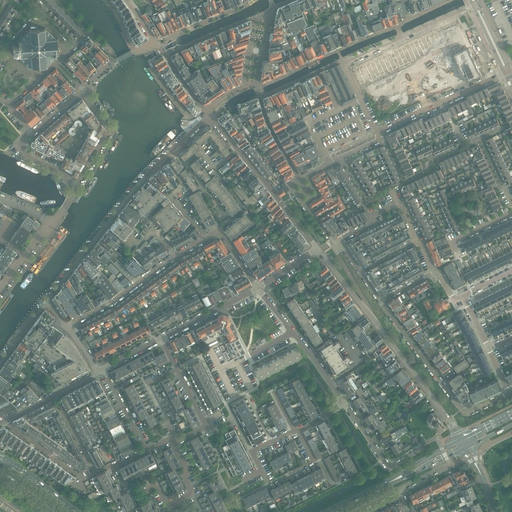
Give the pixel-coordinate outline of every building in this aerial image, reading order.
[(48,9),(54,3),(50,0),(48,0),(44,5),(48,9)] [(121,0),(118,0),(113,4),(116,9),(124,3),(121,0)] [(199,4),(198,3),(198,1),(200,0),(193,0),(194,1),(190,2),(192,7),(190,8),(196,21),(203,18),(207,17),(203,4),(199,5),(199,4)] [(219,12),(214,0),(207,0),(208,1),(204,3),(208,17),(219,12)] [(225,10),(220,0),(214,0),(219,12),(225,10)] [(231,8),(227,0),(220,0),(225,10),(231,8)] [(277,11),(276,14),(279,14),(280,15),(281,14),(283,20),(285,25),(287,24),(291,33),(291,35),(295,33),(296,32),(302,30),(303,29),(308,28),(307,26),(304,19),(302,14),(303,13),(297,0),(288,5),(287,5),(286,5),(278,9),(278,10),(277,11)] [(302,0),(297,0),(303,13),(302,14),(304,19),(307,18),(304,13),(308,11),(302,0)] [(302,0),(308,11),(312,9),(316,18),(318,17),(315,11),(309,0),(302,0)] [(309,0),(315,11),(319,9),(321,12),(325,11),(323,7),(322,5),(319,0),(317,1),(316,0),(309,0)] [(333,0),(334,0),(335,0),(340,11),(340,13),(341,13),(341,14),(346,12),(348,11),(347,9),(342,0),(333,0)] [(365,0),(364,1),(361,2),(362,4),(365,11),(370,24),(373,32),(384,28),(380,20),(377,21),(375,17),(380,14),(377,5),(383,3),(383,1),(388,0),(365,0)] [(380,14),(375,17),(377,21),(380,20),(384,18),(387,27),(393,25),(392,16),(391,15),(398,13),(396,3),(395,0),(388,0),(383,1),(383,3),(377,5),(380,14)] [(395,0),(396,3),(398,13),(399,13),(399,14),(400,16),(400,18),(401,21),(406,17),(405,15),(407,14),(405,7),(404,8),(402,2),(403,1),(407,1),(412,14),(418,11),(415,2),(419,0),(395,0)] [(426,0),(420,0),(419,0),(423,9),(429,7),(426,0)] [(163,8),(167,5),(165,1),(164,2),(160,5),(161,7),(159,9),(160,10),(158,11),(158,12),(164,8),(163,8)] [(51,14),(52,13),(58,8),(54,3),(48,9),(47,10),(49,13),(48,14),(49,16),(51,14)] [(124,3),(116,9),(119,14),(128,8),(124,3)] [(353,9),(352,9),(354,15),(356,19),(361,37),(373,32),(370,24),(365,11),(362,4),(356,7),(353,8),(353,9)] [(178,29),(170,12),(168,7),(169,7),(167,5),(163,8),(164,8),(174,31),(178,29)] [(12,15),(15,10),(9,6),(5,11),(12,15)] [(57,17),(62,12),(58,8),(52,13),(55,16),(52,18),(54,20),(57,17)] [(128,8),(119,14),(122,18),(122,19),(124,24),(124,25),(126,31),(126,32),(127,36),(128,37),(129,39),(130,41),(131,43),(134,46),(137,43),(138,44),(144,39),(144,38),(142,35),(141,35),(140,34),(141,33),(138,29),(138,28),(135,24),(137,23),(136,22),(133,18),(134,18),(134,17),(130,13),(131,13),(131,12),(128,8)] [(174,31),(164,8),(158,12),(157,12),(167,34),(168,34),(169,35),(170,34),(171,33),(171,32),(174,31)] [(190,24),(185,11),(184,8),(178,11),(179,12),(185,26),(190,24)] [(348,11),(346,12),(358,39),(361,37),(356,19),(354,15),(352,9),(348,11)] [(195,22),(190,11),(188,12),(187,10),(185,11),(190,24),(195,22)] [(10,18),(12,15),(5,11),(2,16),(9,20),(13,22),(14,20),(12,19),(10,18)] [(185,26),(179,12),(175,14),(174,12),(173,13),(172,11),(170,12),(178,29),(185,26)] [(333,15),(334,19),(336,25),(338,29),(340,28),(347,43),(353,40),(347,26),(343,18),(342,18),(340,14),(341,14),(341,13),(340,13),(340,11),(339,12),(333,15)] [(61,22),(66,16),(62,12),(57,17),(59,20),(58,21),(56,23),(58,24),(61,22)] [(167,34),(157,12),(150,16),(158,27),(163,36),(167,34)] [(346,12),(341,14),(343,18),(347,26),(353,40),(358,39),(346,12)] [(466,12),(461,14),(464,20),(466,26),(472,24),(466,12)] [(142,15),(141,16),(142,17),(146,23),(149,26),(153,23),(151,20),(146,13),(143,15),(142,15)] [(398,13),(391,15),(392,16),(393,25),(398,24),(396,17),(397,17),(398,17),(400,16),(399,14),(399,13),(398,13)] [(275,19),(274,27),(278,26),(285,25),(281,14),(280,15),(279,14),(276,15),(275,15),(275,18),(275,19)] [(461,14),(449,20),(452,26),(464,20),(461,14)] [(7,23),(9,20),(2,16),(0,19),(0,21),(6,25),(10,28),(11,25),(7,23)] [(65,26),(71,20),(66,16),(61,22),(63,24),(62,25),(60,27),(62,29),(65,26)] [(66,33),(69,30),(75,24),(71,20),(65,26),(67,28),(64,31),(66,33)] [(449,20),(443,23),(447,32),(453,29),(449,20)] [(250,21),(239,26),(241,31),(250,28),(251,27),(250,21)] [(153,23),(149,26),(150,28),(157,38),(159,39),(159,38),(161,37),(154,26),(153,23)] [(326,25),(318,28),(329,51),(336,48),(330,35),(333,34),(331,32),(333,31),(334,30),(338,29),(336,25),(335,26),(332,28),(330,24),(329,23),(328,24),(326,25)] [(443,23),(437,26),(441,35),(447,32),(443,23)] [(70,37),(73,34),(79,29),(75,24),(69,30),(71,32),(68,35),(70,37)] [(274,27),(272,33),(281,34),(283,34),(283,35),(287,34),(291,33),(287,24),(285,25),(278,26),(274,27)] [(472,24),(463,28),(465,33),(474,29),(472,24)] [(308,28),(303,29),(317,57),(323,55),(317,43),(319,41),(318,40),(316,35),(314,30),(317,29),(315,25),(314,25),(308,28)] [(437,26),(431,28),(435,38),(441,35),(437,26)] [(58,54),(57,48),(59,48),(59,47),(57,47),(57,40),(58,39),(57,39),(56,40),(45,29),(46,28),(45,28),(44,29),(38,29),(38,28),(37,28),(37,29),(30,30),(29,29),(29,30),(19,42),(18,41),(18,42),(19,43),(19,45),(18,45),(18,46),(14,46),(14,45),(13,45),(13,46),(13,47),(11,47),(11,48),(13,48),(13,52),(12,52),(12,53),(13,53),(14,53),(14,55),(15,55),(15,53),(19,53),(19,54),(19,56),(18,57),(19,58),(18,59),(30,69),(31,68),(31,69),(32,68),(39,67),(39,69),(40,69),(40,68),(46,67),(47,68),(48,67),(47,67),(57,55),(58,56),(59,55),(58,54)] [(226,32),(227,37),(228,42),(231,40),(236,38),(236,37),(235,33),(234,28),(229,30),(226,32)] [(236,38),(231,40),(233,45),(239,43),(238,38),(243,37),(243,36),(249,33),(250,32),(250,28),(241,31),(235,33),(236,37),(236,38)] [(338,29),(334,30),(341,46),(347,43),(340,28),(338,29)] [(431,28),(425,31),(429,40),(435,38),(431,28)] [(74,42),(83,33),(79,29),(73,34),(76,37),(73,40),(74,42)] [(303,32),(300,33),(301,35),(302,37),(305,41),(313,59),(317,57),(303,29),(302,30),(303,32)] [(317,29),(314,30),(316,35),(318,40),(319,41),(317,43),(323,55),(328,52),(319,34),(317,29)] [(474,29),(465,33),(467,38),(477,34),(474,29)] [(333,34),(330,35),(336,48),(341,46),(334,30),(333,31),(331,32),(333,34)] [(425,31),(419,34),(423,43),(429,40),(425,31)] [(222,33),(216,36),(221,49),(225,48),(225,49),(227,48),(226,44),(225,44),(222,33)] [(243,37),(238,38),(239,43),(248,40),(249,33),(243,36),(243,37)] [(271,42),(278,40),(278,39),(283,38),(285,37),(284,36),(284,37),(283,35),(281,36),(281,34),(272,33),(271,42)] [(419,34),(413,36),(417,46),(423,43),(419,34)] [(477,34),(467,38),(470,44),(480,39),(477,34)] [(301,35),(299,37),(303,45),(304,49),(310,61),(313,59),(305,41),(302,37),(301,35)] [(211,38),(207,40),(212,52),(214,59),(216,62),(216,63),(224,61),(222,56),(219,50),(221,49),(216,36),(214,37),(211,38)] [(297,36),(293,38),(298,47),(305,63),(309,61),(301,46),(302,45),(297,36)] [(413,36),(407,39),(411,48),(417,46),(413,36)] [(271,42),(269,48),(283,46),(288,44),(287,41),(285,37),(283,38),(278,39),(278,40),(271,42)] [(292,38),(287,41),(288,44),(291,49),(291,50),(292,49),(298,47),(293,38),(292,38)] [(407,39),(401,42),(405,51),(411,48),(407,39)] [(480,39),(470,44),(473,49),(482,44),(480,39)] [(95,45),(89,40),(85,44),(88,48),(90,50),(93,47),(95,45)] [(207,40),(198,44),(202,53),(203,53),(204,56),(212,52),(207,40)] [(227,48),(225,49),(227,53),(229,52),(234,51),(246,47),(247,46),(248,40),(239,43),(233,45),(233,47),(228,50),(227,48)] [(401,42),(395,44),(399,54),(405,51),(401,42)] [(90,50),(88,48),(85,44),(80,49),(85,54),(88,52),(90,54),(92,52),(90,50)] [(198,44),(193,46),(198,56),(200,58),(201,57),(204,56),(203,53),(202,53),(198,44)] [(269,48),(269,54),(284,51),(286,51),(288,50),(291,49),(288,44),(283,46),(269,48)] [(374,52),(364,56),(388,108),(421,92),(417,83),(415,79),(414,77),(410,78),(403,62),(402,60),(399,54),(395,44),(394,44),(385,48),(385,47),(374,52)] [(482,44),(473,49),(475,54),(484,49),(482,44)] [(101,56),(98,52),(100,50),(95,45),(93,47),(96,51),(93,53),(102,63),(106,60),(102,56),(101,56)] [(189,48),(187,49),(191,56),(193,55),(194,58),(198,62),(200,60),(197,57),(198,56),(193,46),(189,48)] [(225,48),(221,49),(223,54),(225,60),(246,51),(246,47),(234,51),(229,52),(227,53),(225,49),(225,48)] [(298,47),(292,49),(295,57),(299,66),(305,63),(298,47)] [(187,49),(181,52),(189,66),(190,66),(190,65),(196,61),(193,58),(193,59),(191,56),(187,49)] [(484,49),(475,54),(478,59),(487,54),(484,49)] [(108,57),(100,50),(98,52),(101,56),(102,56),(106,60),(108,57)] [(176,66),(184,79),(186,78),(191,75),(177,53),(176,54),(174,51),(169,54),(176,66)] [(284,51),(269,54),(269,61),(275,59),(280,57),(286,55),(284,51)] [(102,63),(93,53),(92,52),(90,54),(93,58),(91,60),(98,67),(102,63)] [(299,66),(293,55),(290,56),(291,55),(289,52),(287,53),(290,60),(294,69),(299,66)] [(85,67),(81,63),(76,57),(76,56),(74,54),(69,58),(77,67),(81,71),(87,77),(96,69),(90,62),(85,67)] [(487,54),(478,59),(480,64),(489,60),(487,54)] [(228,61),(224,63),(225,66),(227,68),(227,69),(227,70),(232,67),(242,65),(243,65),(244,56),(243,55),(228,61)] [(286,55),(280,57),(287,72),(293,70),(286,55)] [(156,66),(165,61),(162,57),(153,62),(156,66)] [(276,69),(272,70),(275,78),(287,72),(280,57),(275,59),(278,65),(274,66),(276,69)] [(77,67),(69,58),(64,62),(72,72),(77,67)] [(262,72),(261,82),(263,83),(275,78),(272,70),(276,69),(274,66),(278,65),(275,59),(269,61),(264,62),(262,72)] [(159,72),(168,66),(165,61),(156,66),(156,67),(159,72)] [(463,61),(458,63),(462,73),(467,70),(463,61)] [(209,67),(207,68),(213,77),(216,80),(218,79),(220,82),(226,91),(237,86),(232,78),(230,74),(229,72),(228,71),(227,70),(227,69),(227,68),(225,66),(222,67),(221,64),(219,65),(218,64),(218,63),(217,63),(217,64),(216,64),(210,66),(209,67)] [(458,63),(453,66),(457,75),(462,73),(458,63)] [(341,69),(339,65),(328,70),(329,71),(333,80),(344,75),(341,69)] [(163,77),(171,72),(168,66),(159,72),(163,77)] [(453,66),(448,68),(452,78),(457,75),(453,66)] [(87,77),(81,71),(77,67),(72,72),(81,82),(87,77)] [(448,68),(442,71),(447,80),(452,78),(448,68)] [(54,78),(60,73),(56,69),(50,74),(54,78)] [(233,70),(229,72),(230,74),(232,78),(236,76),(242,75),(242,69),(234,71),(233,71),(233,70)] [(186,80),(199,98),(203,95),(210,89),(198,73),(199,72),(199,71),(199,70),(197,70),(191,75),(186,78),(187,79),(186,80)] [(333,80),(329,71),(326,72),(325,71),(319,74),(326,86),(330,84),(331,83),(330,81),(333,80)] [(442,71),(437,73),(442,82),(447,80),(442,71)] [(179,83),(171,72),(163,77),(167,83),(167,84),(168,84),(171,88),(172,88),(179,83)] [(66,81),(60,73),(54,78),(57,81),(59,78),(63,83),(66,81)] [(437,73),(432,76),(436,85),(442,82),(437,73)] [(57,81),(54,78),(50,74),(46,78),(51,83),(54,87),(55,88),(58,86),(56,84),(58,82),(57,81)] [(220,89),(214,82),(212,79),(213,78),(211,75),(205,79),(205,81),(208,85),(209,85),(212,88),(209,90),(210,92),(206,96),(211,102),(224,92),(222,88),(220,89)] [(236,76),(232,78),(237,86),(241,84),(242,75),(236,76)] [(324,86),(318,75),(311,79),(317,91),(318,91),(317,90),(324,86)] [(353,95),(350,88),(344,75),(333,80),(330,81),(331,83),(342,107),(356,100),(354,95),(353,95)] [(432,76),(427,78),(431,87),(436,85),(432,76)] [(54,87),(51,83),(46,78),(42,81),(48,89),(50,91),(51,90),(54,87)] [(427,78),(422,81),(426,90),(431,87),(427,78)] [(312,94),(314,99),(316,98),(317,98),(316,96),(327,91),(325,87),(318,91),(317,91),(311,79),(306,81),(312,94)] [(50,91),(48,89),(42,81),(35,88),(39,93),(42,96),(44,94),(42,92),(44,90),(47,93),(48,92),(48,93),(50,91)] [(74,89),(66,81),(63,83),(61,85),(69,93),(74,89)] [(308,101),(311,106),(316,104),(321,102),(330,98),(328,92),(318,96),(319,99),(315,101),(314,99),(312,94),(306,81),(300,84),(306,96),(308,101)] [(422,81),(417,83),(421,92),(426,90),(422,81)] [(175,92),(182,87),(179,83),(172,88),(175,92)] [(504,90),(501,85),(497,83),(492,86),(495,94),(496,93),(496,94),(504,90)] [(306,96),(300,84),(295,86),(300,99),(303,104),(308,101),(306,96)] [(68,94),(61,86),(59,87),(58,86),(55,88),(57,90),(64,98),(68,94)] [(300,99),(295,86),(294,86),(289,89),(298,108),(304,106),(303,104),(300,99)] [(490,96),(495,94),(492,86),(487,88),(490,96)] [(178,95),(184,90),(182,87),(175,92),(178,95)] [(44,99),(42,96),(39,93),(35,88),(29,93),(23,98),(27,101),(32,97),(33,99),(35,97),(40,102),(42,100),(44,99)] [(490,96),(487,88),(482,90),(486,98),(490,96)] [(301,113),(303,118),(307,116),(307,115),(306,114),(303,107),(298,109),(298,108),(289,89),(284,91),(289,101),(290,103),(289,103),(289,104),(293,112),(295,110),(297,115),(299,114),(301,113)] [(64,98),(57,90),(54,93),(52,90),(51,90),(50,91),(59,102),(63,99),(64,98)] [(177,96),(180,100),(181,100),(188,95),(184,90),(178,95),(177,96)] [(486,98),(482,90),(477,92),(481,100),(486,98)] [(506,95),(504,90),(496,94),(498,99),(506,95)] [(59,102),(50,91),(48,93),(49,94),(47,96),(49,98),(55,105),(59,102)] [(286,112),(290,119),(294,117),(294,116),(297,115),(295,110),(293,112),(289,104),(289,103),(290,103),(289,101),(284,91),(283,91),(277,94),(282,104),(286,102),(287,104),(283,106),(286,112)] [(481,100),(477,92),(472,95),(476,103),(481,100)] [(55,105),(49,98),(47,96),(45,93),(44,94),(42,96),(44,99),(42,100),(50,109),(55,105)] [(283,106),(282,104),(277,94),(272,96),(277,106),(282,115),(286,112),(283,106)] [(201,111),(195,104),(194,103),(193,103),(192,102),(193,101),(188,95),(181,100),(187,107),(187,106),(188,108),(195,116),(201,111)] [(204,105),(206,106),(211,102),(206,96),(205,97),(203,95),(199,98),(202,102),(204,105)] [(476,103),(472,95),(467,97),(468,100),(469,99),(471,105),(476,103)] [(508,100),(506,95),(498,99),(500,104),(508,100)] [(277,106),(272,96),(268,98),(272,105),(274,105),(276,107),(277,106)] [(260,107),(258,98),(237,107),(239,115),(252,110),(260,107)] [(272,105),(268,98),(264,99),(263,100),(266,112),(273,109),(272,105)] [(332,104),(331,101),(330,98),(321,102),(323,107),(332,104)] [(27,110),(23,106),(26,103),(22,99),(14,106),(18,111),(22,115),(27,110)] [(469,99),(468,100),(464,102),(467,109),(472,107),(471,105),(469,99)] [(42,100),(40,102),(37,105),(39,107),(45,114),(50,109),(42,100)] [(85,121),(94,115),(91,111),(89,112),(85,106),(86,105),(82,100),(77,104),(78,105),(72,110),(71,108),(67,111),(73,120),(78,116),(78,115),(78,113),(79,112),(81,112),(83,114),(82,116),(81,116),(81,117),(85,122),(85,121)] [(503,109),(511,104),(511,103),(510,104),(508,100),(500,104),(503,109)] [(323,107),(321,102),(316,104),(311,106),(313,112),(323,107)] [(467,109),(464,102),(459,104),(462,112),(464,111),(466,113),(468,112),(467,109)] [(462,112),(459,104),(454,106),(457,114),(462,112)] [(511,110),(511,107),(511,106),(511,105),(511,104),(503,109),(505,114),(511,110)] [(359,106),(348,112),(360,136),(356,139),(359,146),(374,139),(359,106)] [(457,114),(454,106),(448,109),(449,110),(452,116),(457,114)] [(39,107),(36,109),(34,111),(40,118),(44,115),(44,114),(45,114),(39,107)] [(255,116),(262,113),(261,107),(260,107),(252,110),(239,115),(239,116),(241,115),(242,116),(240,117),(236,119),(239,124),(245,120),(253,116),(253,117),(255,116)] [(277,113),(276,112),(277,112),(276,108),(275,108),(273,109),(266,112),(268,117),(277,113)] [(31,113),(28,110),(28,109),(27,110),(22,115),(25,119),(31,113)] [(440,115),(444,123),(449,121),(448,118),(451,117),(452,116),(449,110),(448,111),(445,112),(445,113),(440,115)] [(40,118),(34,111),(31,113),(25,119),(31,126),(40,118)] [(222,125),(230,118),(232,117),(227,111),(218,120),(217,120),(222,125)] [(280,118),(278,112),(277,113),(268,117),(270,123),(278,119),(280,118)] [(61,117),(67,123),(70,120),(65,114),(61,117)] [(255,123),(264,119),(262,114),(255,117),(255,116),(253,117),(253,116),(245,120),(247,123),(244,124),(245,126),(246,128),(255,123)] [(273,128),(275,133),(287,127),(286,125),(287,124),(286,124),(288,123),(288,124),(290,123),(290,124),(296,121),(296,119),(298,118),(298,119),(301,118),(300,116),(299,114),(297,115),(294,116),(294,117),(290,119),(288,120),(283,123),(281,124),(273,128)] [(85,121),(92,130),(101,125),(94,115),(85,121)] [(444,123),(440,115),(436,117),(440,125),(444,123)] [(57,120),(63,127),(67,123),(61,117),(57,120)] [(440,125),(436,117),(432,119),(436,127),(440,125)] [(237,126),(230,118),(222,125),(228,132),(229,133),(235,128),(237,126)] [(500,126),(496,118),(492,121),(495,128),(500,126)] [(258,129),(266,125),(264,119),(255,123),(246,128),(250,134),(257,130),(258,129)] [(283,123),(281,119),(279,120),(278,119),(270,123),(273,128),(281,124),(283,123)] [(290,129),(291,130),(292,129),(305,122),(303,119),(290,125),(291,126),(290,126),(291,127),(289,128),(290,129)] [(436,127),(432,119),(427,121),(431,129),(436,127)] [(53,124),(59,130),(63,127),(57,120),(53,124)] [(431,129),(427,121),(424,123),(423,123),(425,127),(427,131),(431,129)] [(495,128),(492,121),(487,123),(490,131),(495,128)] [(278,137),(280,142),(289,138),(292,136),(307,127),(305,122),(292,129),(291,130),(287,132),(278,137)] [(490,131),(487,123),(482,125),(485,133),(490,131)] [(49,127),(55,134),(59,130),(53,124),(49,127)] [(101,125),(92,130),(90,133),(88,131),(87,133),(89,134),(90,135),(91,135),(91,137),(90,139),(88,139),(87,139),(84,144),(93,149),(95,145),(94,144),(98,138),(99,138),(105,129),(101,125)] [(259,134),(268,129),(266,125),(258,129),(257,130),(250,134),(248,135),(250,139),(252,138),(253,138),(258,135),(259,134)] [(275,133),(277,137),(287,131),(290,129),(289,128),(291,127),(290,126),(291,126),(290,125),(287,127),(275,133)] [(485,133),(482,125),(477,127),(480,135),(485,133)] [(224,143),(221,140),(210,126),(194,139),(195,141),(198,144),(199,144),(202,141),(203,142),(208,138),(207,137),(209,136),(219,147),(218,148),(225,157),(230,153),(223,144),(224,143)] [(45,130),(51,137),(55,134),(49,127),(45,130)] [(477,127),(472,130),(476,137),(480,135),(477,127)] [(231,136),(238,132),(235,128),(229,133),(231,136)] [(408,135),(404,128),(399,130),(402,138),(408,135)] [(260,139),(270,133),(268,129),(259,134),(258,135),(253,138),(252,138),(253,139),(251,140),(254,144),(256,143),(260,139)] [(284,148),(311,135),(308,129),(292,138),(287,140),(281,143),(284,148)] [(42,134),(47,140),(51,137),(45,130),(42,134)] [(398,140),(400,139),(400,140),(403,139),(402,138),(399,130),(387,136),(393,148),(394,148),(401,144),(404,143),(403,140),(399,142),(398,140)] [(476,137),(472,130),(467,132),(470,140),(476,137)] [(240,140),(244,138),(245,137),(240,131),(232,137),(237,143),(240,140)] [(258,147),(272,136),(270,133),(260,139),(256,143),(258,147)] [(36,149),(50,156),(50,155),(54,146),(49,143),(49,142),(47,140),(42,134),(41,134),(35,139),(36,141),(35,141),(32,142),(31,145),(33,147),(36,147),(37,147),(36,149)] [(297,148),(307,143),(308,145),(314,143),(311,135),(284,148),(287,153),(297,148)] [(260,149),(274,140),(272,136),(258,147),(260,149)] [(496,142),(493,137),(488,140),(485,141),(488,146),(496,142)] [(239,147),(247,142),(245,139),(244,138),(240,140),(241,141),(237,144),(239,147)] [(455,146),(452,138),(447,141),(450,149),(455,146)] [(263,154),(277,145),(274,140),(260,149),(263,154)] [(192,152),(200,145),(199,144),(198,144),(195,141),(187,148),(188,149),(180,156),(184,161),(193,154),(192,152)] [(242,150),(250,145),(248,141),(247,142),(239,147),(242,150)] [(450,149),(447,141),(442,143),(445,151),(450,149)] [(498,147),(496,142),(488,146),(490,151),(498,147)] [(288,154),(290,158),(299,153),(304,151),(303,148),(308,145),(307,143),(297,148),(297,149),(288,154)] [(296,168),(297,168),(306,163),(310,161),(317,157),(318,160),(321,158),(314,143),(308,145),(303,148),(304,151),(299,153),(290,158),(296,168)] [(445,151),(442,143),(437,145),(440,153),(445,151)] [(77,155),(87,160),(93,149),(84,144),(80,151),(78,155),(77,155)] [(404,149),(401,144),(394,148),(396,153),(404,149)] [(434,152),(432,148),(432,147),(431,144),(426,147),(429,154),(434,152)] [(247,154),(254,149),(255,148),(254,147),(253,148),(251,145),(243,150),(247,154)] [(440,153),(437,145),(432,147),(432,148),(434,152),(435,156),(440,153)] [(62,161),(63,162),(66,158),(65,157),(63,157),(66,152),(54,146),(50,155),(61,161),(62,161)] [(271,157),(280,151),(277,146),(264,155),(266,157),(267,158),(267,160),(271,157)] [(386,151),(384,146),(376,150),(378,155),(386,151)] [(474,157),(478,147),(476,146),(465,151),(468,156),(473,154),(474,157)] [(429,154),(426,147),(421,149),(424,157),(429,154)] [(485,158),(480,147),(478,147),(474,157),(478,155),(480,160),(485,158)] [(500,152),(498,147),(490,151),(492,155),(500,152)] [(250,158),(257,153),(254,150),(255,150),(254,149),(247,154),(250,158)] [(406,154),(404,149),(396,153),(398,158),(406,154)] [(424,157),(421,149),(416,151),(419,159),(424,157)] [(378,155),(376,150),(365,154),(368,159),(378,155)] [(272,164),(283,156),(281,152),(280,151),(271,157),(267,160),(266,161),(270,166),(271,165),(272,164)] [(388,156),(386,151),(378,155),(380,159),(388,156)] [(469,159),(468,156),(465,151),(461,153),(465,161),(469,159)] [(502,157),(500,152),(492,155),(494,160),(502,157)] [(253,162),(260,156),(259,156),(257,153),(250,158),(253,162)] [(465,161),(461,153),(457,155),(460,163),(465,161)] [(408,159),(406,154),(398,158),(401,162),(408,159)] [(63,162),(61,167),(65,169),(66,168),(72,172),(70,175),(76,179),(81,171),(84,164),(87,160),(77,155),(74,160),(75,160),(76,161),(76,163),(75,164),(73,165),(71,164),(71,162),(71,161),(73,159),(73,158),(71,157),(70,160),(66,158),(63,162)] [(229,168),(240,159),(238,155),(231,161),(230,161),(221,169),(224,172),(229,168)] [(367,160),(364,155),(357,159),(360,164),(367,160)] [(460,163),(457,155),(452,157),(456,165),(460,163)] [(256,166),(263,161),(261,158),(261,157),(260,156),(253,162),(256,166)] [(391,161),(388,156),(380,159),(383,164),(391,161)] [(210,177),(203,169),(202,170),(196,164),(201,160),(200,157),(190,166),(197,174),(198,173),(205,182),(210,177)] [(277,166),(286,161),(284,157),(273,165),(272,164),(271,165),(272,165),(275,169),(277,167),(277,166)] [(321,165),(318,160),(317,157),(310,161),(311,163),(314,169),(321,165)] [(505,162),(502,157),(494,160),(497,165),(505,162)] [(487,162),(485,158),(480,160),(476,162),(478,166),(487,162)] [(192,178),(188,173),(185,169),(184,170),(175,159),(169,165),(175,176),(176,174),(179,171),(180,173),(180,174),(187,182),(185,183),(193,192),(198,187),(191,179),(192,178)] [(241,165),(241,166),(244,163),(240,159),(229,168),(233,172),(241,165)] [(360,164),(357,159),(349,164),(352,169),(360,164)] [(411,164),(408,159),(401,162),(403,167),(411,164)] [(452,167),(448,159),(443,161),(447,169),(452,167)] [(40,170),(18,161),(17,165),(38,174),(40,170)] [(259,170),(267,164),(266,164),(263,161),(256,166),(259,170)] [(292,170),(286,161),(277,166),(277,167),(275,169),(276,171),(271,175),(276,181),(279,178),(279,177),(282,175),(292,170)] [(314,169),(311,163),(310,161),(306,163),(307,165),(305,167),(307,172),(314,169)] [(393,166),(391,161),(383,164),(385,169),(393,166)] [(447,169),(443,161),(439,163),(443,171),(447,169)] [(507,167),(505,162),(497,165),(499,170),(507,167)] [(238,175),(247,167),(244,163),(241,166),(236,170),(235,172),(238,175)] [(307,172),(305,167),(307,165),(306,163),(297,168),(300,175),(307,172)] [(262,174),(269,169),(271,168),(269,165),(268,164),(267,164),(259,170),(262,174)] [(348,177),(341,164),(335,168),(332,167),(325,171),(334,185),(341,182),(348,177)] [(363,169),(360,164),(352,169),(355,173),(363,169)] [(413,168),(411,164),(403,167),(405,172),(413,168)] [(176,177),(175,176),(169,165),(166,167),(166,166),(163,167),(164,168),(172,182),(175,188),(179,185),(177,182),(176,183),(174,178),(176,177)] [(423,170),(420,165),(413,168),(415,174),(423,170)] [(395,171),(393,166),(385,169),(387,174),(395,171)] [(491,171),(489,166),(480,170),(482,175),(491,171)] [(509,172),(507,167),(499,170),(501,175),(509,172)] [(243,180),(251,173),(252,172),(248,168),(239,175),(243,180)] [(266,178),(273,173),(271,171),(272,170),(271,168),(269,169),(262,174),(266,178)] [(415,174),(413,168),(405,172),(408,177),(415,174)] [(170,183),(163,169),(158,173),(171,192),(175,188),(172,182),(170,183)] [(365,173),(363,169),(355,173),(358,178),(365,173)] [(294,177),(294,175),(292,170),(282,175),(287,181),(290,180),(290,179),(294,177)] [(444,178),(440,170),(436,172),(439,180),(444,178)] [(325,173),(324,171),(319,174),(319,173),(311,178),(320,192),(328,187),(327,185),(331,183),(327,176),(324,178),(322,176),(325,173)] [(397,176),(395,171),(387,174),(389,179),(397,176)] [(493,175),(491,171),(482,175),(484,179),(493,175)] [(439,180),(436,172),(431,174),(435,182),(439,180)] [(511,177),(509,172),(501,175),(503,180),(511,177)] [(171,192),(158,173),(154,176),(166,191),(168,195),(171,192)] [(368,178),(365,173),(358,178),(361,182),(368,178)] [(495,180),(493,175),(484,179),(486,184),(495,180)] [(166,191),(154,176),(149,180),(164,193),(166,191)] [(400,181),(397,176),(389,179),(392,184),(400,181)] [(431,184),(427,176),(423,178),(426,186),(431,184)] [(234,200),(227,192),(221,184),(220,185),(213,177),(205,184),(212,192),(213,191),(218,197),(226,207),(225,208),(232,216),(240,209),(233,201),(234,200)] [(351,182),(348,177),(341,182),(344,187),(351,182)] [(511,182),(511,177),(503,180),(506,185),(511,182)] [(243,202),(248,209),(250,208),(251,207),(251,206),(260,200),(261,199),(268,193),(265,188),(263,186),(257,178),(248,185),(255,193),(248,198),(237,185),(234,188),(235,188),(236,189),(237,191),(238,192),(239,193),(240,194),(241,196),(242,197),(243,198),(244,199),(245,201),(243,202)] [(289,189),(285,183),(284,181),(281,178),(278,180),(277,181),(280,186),(281,185),(283,188),(277,193),(280,197),(289,189)] [(371,183),(368,178),(361,182),(363,187),(371,183)] [(422,188),(418,180),(414,182),(416,187),(417,190),(422,188)] [(497,185),(495,180),(486,184),(488,188),(489,188),(492,186),(493,187),(497,185)] [(472,189),(469,181),(464,183),(468,191),(472,189)] [(182,214),(169,200),(166,197),(157,189),(149,182),(149,183),(146,183),(146,182),(138,191),(133,197),(128,203),(145,216),(150,212),(153,215),(151,218),(165,232),(167,230),(168,231),(174,226),(176,225),(175,224),(182,215),(182,214)] [(354,187),(351,182),(344,187),(346,191),(354,187)] [(411,189),(416,187),(414,182),(403,187),(402,189),(412,192),(411,189)] [(366,191),(373,187),(371,183),(363,187),(366,191)] [(468,191),(464,183),(460,185),(463,193),(468,191)] [(334,188),(332,185),(328,188),(328,187),(320,192),(322,195),(327,192),(328,192),(334,188)] [(463,193),(460,185),(455,187),(459,195),(463,193)] [(494,191),(493,187),(492,186),(489,188),(488,188),(484,189),(486,194),(494,191)] [(349,196),(357,191),(354,187),(346,191),(349,196)] [(377,192),(373,187),(366,191),(369,197),(377,192)] [(459,195),(455,187),(451,189),(454,197),(459,195)] [(447,194),(445,188),(437,192),(439,197),(447,194)] [(411,199),(409,194),(412,192),(402,189),(402,190),(407,201),(411,199)] [(352,200),(359,196),(357,191),(349,196),(352,200)] [(496,195),(494,191),(486,194),(488,199),(496,195)] [(192,201),(201,196),(198,192),(189,197),(192,201)] [(327,206),(339,198),(340,198),(338,195),(332,198),(333,198),(332,199),(330,196),(331,195),(328,192),(327,192),(322,195),(320,196),(321,197),(324,201),(326,205),(327,206)] [(272,197),(268,193),(261,199),(260,200),(263,204),(272,197)] [(449,199),(447,194),(439,197),(441,202),(449,199)] [(498,199),(496,195),(488,199),(490,203),(498,199)] [(194,206),(203,201),(201,196),(192,201),(194,206)] [(362,201),(359,196),(352,200),(355,205),(356,205),(360,202),(362,201)] [(266,208),(275,201),(272,197),(263,204),(262,205),(263,206),(264,205),(266,208)] [(321,197),(309,205),(311,208),(324,201),(321,197)] [(417,202),(415,197),(411,199),(407,201),(409,206),(417,202)] [(336,205),(342,202),(339,198),(327,206),(328,209),(329,210),(336,205)] [(452,204),(449,199),(441,202),(443,207),(444,207),(449,204),(449,205),(452,204)] [(500,204),(498,199),(490,203),(492,207),(500,204)] [(196,210),(205,205),(203,201),(194,206),(196,210)] [(270,211),(278,205),(275,201),(266,208),(269,212),(270,211)] [(345,208),(342,202),(336,205),(338,208),(340,211),(345,208)] [(365,211),(360,202),(356,205),(360,213),(365,211)] [(419,207),(417,202),(409,206),(411,211),(419,207)] [(127,204),(124,209),(136,218),(136,219),(139,221),(144,225),(149,220),(145,216),(128,203),(127,204)] [(452,209),(449,205),(449,204),(444,207),(443,207),(441,208),(444,213),(452,209)] [(503,208),(500,204),(492,207),(494,212),(503,208)] [(199,215),(208,210),(205,205),(196,210),(199,215)] [(328,209),(327,206),(326,205),(315,213),(317,216),(328,209)] [(5,215),(9,209),(5,206),(1,212),(5,215)] [(269,220),(281,210),(279,206),(267,216),(269,218),(269,219),(269,220)] [(422,212),(419,207),(411,211),(414,216),(422,212)] [(331,217),(340,211),(338,208),(329,214),(331,217)] [(124,209),(118,216),(130,226),(136,219),(136,218),(124,209)] [(454,214),(452,209),(444,213),(446,218),(454,214)] [(201,219),(210,214),(208,210),(199,215),(201,219)] [(277,219),(284,213),(281,210),(269,220),(270,220),(271,220),(272,221),(276,217),(277,219)] [(368,219),(365,211),(360,213),(364,221),(368,219)] [(424,217),(422,212),(414,216),(416,221),(417,220),(424,217)] [(280,223),(287,217),(284,213),(277,219),(276,220),(277,221),(276,222),(278,225),(280,223)] [(10,218),(13,221),(20,226),(29,232),(32,229),(33,227),(35,229),(36,228),(38,229),(40,225),(39,224),(40,223),(38,222),(34,219),(34,220),(33,220),(26,215),(24,214),(21,218),(15,214),(12,217),(11,216),(10,218)] [(204,224),(213,219),(210,214),(201,219),(204,224)] [(231,239),(247,226),(251,223),(245,214),(224,231),(231,239)] [(322,223),(331,217),(329,214),(319,220),(322,223)] [(456,219),(454,214),(446,218),(448,223),(456,219)] [(184,231),(191,223),(188,221),(182,215),(175,224),(176,225),(181,229),(183,231),(184,231)] [(360,223),(356,215),(352,217),(356,225),(360,223)] [(396,217),(403,230),(406,228),(405,226),(403,222),(400,215),(396,217)] [(134,230),(133,228),(118,216),(116,219),(117,220),(110,228),(125,241),(134,230)] [(427,222),(425,216),(424,217),(417,220),(419,225),(427,222)] [(283,226),(290,221),(287,217),(280,223),(278,225),(281,228),(283,226)] [(325,226),(332,220),(331,217),(322,223),(325,226)] [(349,230),(345,221),(343,217),(339,220),(341,223),(338,226),(330,232),(331,233),(332,233),(334,235),(334,236),(335,237),(336,237),(337,237),(349,230)] [(356,225),(352,217),(347,219),(351,227),(356,225)] [(403,230),(396,217),(393,219),(396,226),(399,231),(401,230),(403,230)] [(206,228),(215,223),(213,219),(204,224),(206,228)] [(338,226),(333,219),(332,220),(325,226),(326,227),(326,228),(327,229),(328,229),(330,232),(338,226)] [(399,231),(396,226),(393,219),(389,221),(396,233),(397,232),(398,232),(399,231)] [(458,224),(456,219),(448,223),(450,228),(458,224)] [(285,233),(293,225),(290,221),(283,226),(281,228),(280,229),(284,233),(285,233)] [(396,233),(389,221),(386,222),(390,229),(391,228),(393,231),(391,232),(392,235),(393,234),(396,233)] [(388,230),(390,229),(386,222),(383,224),(387,233),(389,236),(390,236),(392,235),(391,232),(389,232),(388,230)] [(429,226),(427,222),(419,225),(422,230),(429,226)] [(209,233),(218,228),(215,223),(206,228),(209,233)] [(506,223),(502,225),(506,233),(510,230),(506,223)] [(386,238),(387,238),(389,236),(387,233),(383,224),(379,226),(383,232),(385,231),(386,235),(384,236),(386,238)] [(461,229),(458,224),(450,228),(453,233),(461,229)] [(17,230),(9,241),(18,248),(28,234),(29,232),(20,226),(19,228),(15,225),(13,227),(17,230)] [(502,225),(497,227),(501,235),(506,233),(502,225)] [(384,236),(383,232),(379,226),(376,227),(381,237),(382,240),(383,239),(386,238),(384,236)] [(432,231),(429,226),(422,230),(424,235),(432,231)] [(290,237),(298,231),(295,227),(287,233),(290,237)] [(381,237),(376,227),(372,229),(376,236),(378,235),(380,238),(377,239),(379,242),(380,241),(382,240),(381,237)] [(497,227),(493,229),(497,237),(501,235),(497,227)] [(109,228),(105,233),(118,244),(122,239),(109,229),(109,228)] [(203,236),(196,228),(190,234),(186,230),(185,232),(188,235),(194,240),(195,241),(203,236)] [(374,237),(376,236),(372,229),(369,231),(373,240),(375,243),(377,243),(379,242),(377,239),(375,240),(374,237)] [(493,229),(488,232),(492,240),(497,237),(493,229)] [(187,244),(180,233),(177,230),(175,232),(177,234),(178,234),(180,237),(178,238),(183,246),(187,244)] [(183,246),(178,238),(177,239),(174,234),(176,233),(171,231),(170,232),(172,236),(174,240),(179,248),(183,246)] [(190,242),(184,233),(185,232),(184,231),(183,231),(180,233),(187,244),(190,242)] [(293,241),(301,235),(298,231),(290,237),(293,241)] [(373,240),(369,231),(366,233),(369,239),(371,238),(372,242),(371,242),(371,243),(372,245),(373,244),(375,243),(373,240)] [(401,233),(402,235),(406,243),(411,241),(407,231),(405,232),(404,231),(401,233)] [(434,236),(432,231),(424,235),(426,240),(434,236)] [(194,240),(188,235),(185,232),(184,233),(190,242),(194,240)] [(403,245),(398,236),(397,232),(396,233),(393,234),(396,240),(400,246),(403,245)] [(397,232),(398,236),(403,245),(406,243),(402,235),(400,236),(398,232),(397,232)] [(487,232),(482,235),(486,242),(490,240),(487,232)] [(103,236),(102,238),(114,249),(116,246),(122,251),(124,249),(118,244),(105,233),(104,235),(103,236)] [(367,240),(369,239),(366,233),(362,234),(367,243),(369,247),(370,246),(372,245),(371,243),(369,244),(367,240)] [(367,243),(362,234),(359,236),(362,243),(364,242),(366,246),(364,247),(365,249),(367,248),(369,247),(367,243)] [(400,246),(396,240),(393,234),(392,235),(390,236),(392,239),(396,248),(400,246)] [(179,248),(174,240),(172,236),(169,237),(168,237),(167,235),(164,237),(169,240),(170,240),(175,250),(179,248)] [(235,245),(248,237),(247,235),(243,237),(242,235),(233,241),(235,245)] [(294,246),(304,238),(301,235),(293,241),(291,243),(294,246)] [(482,235),(477,237),(481,245),(486,242),(482,235)] [(396,248),(392,239),(390,236),(389,236),(387,238),(389,243),(393,250),(396,248)] [(237,248),(247,243),(246,241),(249,239),(248,237),(235,245),(237,248)] [(347,247),(356,242),(359,240),(358,237),(354,238),(345,243),(345,244),(347,247)] [(428,247),(447,240),(446,237),(438,240),(434,242),(433,240),(433,239),(427,241),(427,242),(426,243),(428,247)] [(477,237),(473,239),(477,247),(481,245),(477,237)] [(101,238),(98,242),(108,251),(112,254),(117,259),(117,260),(121,255),(114,249),(102,238),(101,238)] [(297,249),(306,242),(304,238),(294,246),(297,249)] [(393,250),(389,243),(387,238),(386,238),(383,239),(389,252),(393,250)] [(216,248),(223,244),(220,240),(218,241),(217,239),(213,242),(203,247),(206,253),(216,248)] [(389,252),(383,239),(382,240),(380,241),(383,247),(386,253),(389,252)] [(473,239),(468,241),(472,249),(477,247),(473,239)] [(240,252),(252,244),(250,240),(247,243),(237,248),(240,252)] [(350,251),(358,245),(361,243),(359,240),(356,242),(347,247),(350,251)] [(436,247),(440,245),(448,242),(447,240),(428,247),(430,252),(437,249),(436,247)] [(386,253),(383,247),(380,241),(379,242),(377,243),(378,246),(383,255),(386,253)] [(468,241),(463,244),(467,252),(472,249),(468,241)] [(98,243),(95,246),(101,252),(103,250),(104,251),(103,252),(104,252),(103,253),(108,258),(112,261),(114,263),(116,260),(117,259),(112,254),(108,251),(98,242),(98,243)] [(299,253),(309,245),(306,242),(297,249),(296,249),(299,253)] [(330,247),(326,242),(321,246),(325,251),(330,247)] [(359,250),(363,246),(361,243),(358,245),(350,251),(352,254),(359,250)] [(383,255),(378,246),(377,243),(375,243),(373,244),(380,257),(383,255)] [(226,248),(223,244),(216,248),(219,252),(226,248)] [(242,255),(254,248),(254,247),(252,244),(240,252),(242,255)] [(380,257),(373,244),(372,245),(370,246),(372,249),(376,258),(380,257)] [(168,254),(166,250),(168,249),(164,245),(160,247),(165,256),(168,254)] [(11,260),(17,253),(7,246),(4,251),(2,250),(0,252),(11,260)] [(95,247),(91,252),(101,262),(103,263),(103,264),(106,266),(107,267),(106,267),(114,275),(118,271),(111,264),(109,266),(105,262),(108,258),(103,253),(102,253),(100,256),(98,254),(100,252),(101,252),(102,252),(101,252),(95,246),(95,247)] [(354,258),(363,252),(366,250),(363,246),(359,250),(352,254),(354,258)] [(376,258),(372,249),(370,246),(369,247),(367,248),(367,249),(369,253),(371,256),(373,260),(376,258)] [(165,256),(160,247),(156,249),(161,258),(165,256)] [(432,257),(450,249),(450,247),(442,250),(438,252),(437,249),(430,252),(432,257)] [(205,255),(201,248),(196,251),(200,258),(205,255)] [(229,253),(226,248),(219,252),(222,257),(229,253)] [(244,259),(256,251),(254,248),(242,255),(244,259)] [(418,261),(413,248),(407,251),(413,263),(415,262),(418,261)] [(161,258),(156,249),(151,252),(157,260),(161,258)] [(363,256),(369,253),(367,249),(366,250),(363,252),(354,258),(356,261),(363,256)] [(440,256),(444,254),(451,251),(450,249),(432,257),(434,262),(441,259),(440,256)] [(157,260),(151,252),(150,251),(145,254),(147,255),(153,263),(157,260)] [(200,258),(196,251),(191,254),(194,260),(200,258)] [(247,264),(259,256),(256,251),(244,259),(247,264)] [(286,262),(280,252),(277,254),(275,251),(272,253),(270,255),(272,258),(269,259),(276,268),(286,262)] [(11,260),(0,252),(0,259),(8,265),(11,260)] [(91,252),(86,258),(97,268),(99,268),(100,267),(100,265),(103,269),(104,269),(106,267),(107,267),(106,266),(103,264),(103,263),(101,262),(91,252)] [(222,263),(233,256),(231,252),(222,257),(214,262),(212,263),(214,267),(222,263)] [(409,259),(406,252),(402,253),(409,265),(411,264),(412,264),(411,261),(409,262),(408,259),(409,259)] [(356,261),(359,264),(371,256),(369,253),(363,256),(356,261)] [(399,255),(405,267),(408,266),(409,265),(402,253),(399,255)] [(153,263),(147,255),(145,254),(142,257),(143,258),(149,266),(153,263)] [(194,260),(191,254),(185,257),(189,263),(194,260)] [(260,261),(263,259),(265,258),(263,254),(259,256),(247,264),(250,267),(255,264),(258,262),(260,261)] [(505,254),(501,256),(505,265),(509,263),(505,254)] [(121,255),(117,260),(135,277),(138,275),(140,273),(146,269),(142,266),(133,257),(131,255),(127,260),(121,255)] [(396,257),(401,266),(402,269),(405,268),(405,267),(399,255),(396,257)] [(149,266),(143,258),(142,257),(141,256),(137,259),(139,261),(146,269),(149,266)] [(189,263),(185,257),(185,256),(182,258),(182,259),(180,260),(183,267),(189,263)] [(228,274),(240,267),(233,256),(222,263),(228,274)] [(368,263),(371,262),(373,260),(371,256),(359,264),(360,267),(368,263)] [(401,266),(396,257),(392,259),(397,268),(401,266)] [(85,258),(81,264),(87,273),(90,277),(91,278),(93,281),(95,284),(97,283),(109,299),(116,293),(118,292),(111,283),(107,278),(97,268),(86,258),(85,258)] [(497,258),(493,260),(497,269),(501,267),(497,258)] [(114,263),(113,264),(130,281),(135,277),(117,260),(117,259),(116,260),(114,263)] [(389,260),(395,273),(397,272),(398,271),(399,271),(397,268),(392,259),(389,260)] [(391,272),(392,275),(394,274),(395,273),(389,260),(386,262),(389,269),(391,272)] [(274,270),(269,262),(263,266),(260,261),(258,262),(261,267),(266,275),(274,270)] [(172,266),(176,272),(179,269),(181,271),(183,270),(181,268),(177,262),(172,266)] [(391,272),(389,269),(386,262),(382,264),(388,274),(389,276),(391,275),(389,273),(391,272)] [(418,276),(422,274),(418,267),(415,262),(413,263),(412,264),(411,264),(412,266),(413,266),(414,265),(416,268),(415,269),(418,276)] [(489,262),(485,264),(489,273),(493,271),(489,262)] [(462,276),(458,269),(456,270),(453,263),(447,266),(448,267),(442,270),(447,278),(450,277),(450,278),(456,289),(466,283),(466,282),(467,282),(464,275),(462,276)] [(87,273),(81,264),(77,269),(82,277),(85,282),(89,279),(88,278),(90,277),(87,273)] [(388,274),(382,264),(379,266),(380,267),(381,269),(382,271),(383,273),(383,274),(384,276),(388,274)] [(418,276),(415,269),(414,270),(411,266),(412,266),(411,264),(409,265),(408,266),(410,269),(415,278),(418,276)] [(176,272),(172,266),(167,269),(172,275),(176,272)] [(374,273),(381,269),(380,267),(379,266),(366,272),(366,274),(368,277),(374,273)] [(415,278),(410,269),(408,266),(405,267),(405,268),(406,270),(408,269),(410,272),(408,273),(412,280),(415,278)] [(266,275),(261,267),(253,272),(258,280),(266,275)] [(321,276),(329,270),(326,267),(319,272),(321,276)] [(241,276),(245,274),(240,268),(228,275),(231,280),(232,281),(241,276)] [(412,280),(408,273),(407,274),(405,270),(406,270),(405,268),(402,269),(402,270),(403,273),(408,282),(412,280)] [(86,283),(85,282),(82,277),(77,269),(73,274),(81,288),(84,286),(83,285),(86,283)] [(172,275),(167,269),(162,273),(167,279),(172,275)] [(408,282),(403,273),(402,270),(399,271),(398,271),(399,273),(401,272),(402,274),(400,275),(401,277),(405,283),(408,282)] [(473,270),(469,272),(473,281),(477,278),(473,270)] [(370,281),(379,275),(380,275),(381,273),(383,273),(382,271),(375,275),(374,273),(368,277),(370,281)] [(405,283),(401,277),(400,278),(398,274),(399,273),(398,271),(397,272),(395,273),(402,285),(405,283)] [(324,283),(333,276),(330,272),(320,279),(324,283)] [(469,272),(465,274),(469,283),(473,281),(469,272)] [(167,279),(162,273),(157,276),(162,282),(167,279)] [(370,281),(372,284),(379,280),(384,276),(383,274),(383,273),(381,273),(382,275),(380,277),(380,275),(379,275),(370,281)] [(395,281),(399,287),(402,285),(395,273),(394,274),(392,275),(393,277),(395,281)] [(81,288),(73,274),(69,279),(79,293),(83,291),(82,288),(81,288)] [(227,283),(234,295),(238,293),(232,283),(241,278),(243,280),(247,278),(245,274),(241,276),(232,281),(231,280),(230,280),(231,281),(227,283)] [(399,287),(395,281),(393,282),(391,278),(393,277),(392,275),(391,275),(389,276),(388,277),(390,280),(395,289),(399,287)] [(162,282),(157,276),(153,280),(157,286),(162,282)] [(329,285),(336,280),(333,276),(324,283),(322,285),(322,286),(324,285),(326,287),(329,285)] [(383,282),(385,281),(386,280),(386,278),(384,276),(379,280),(372,284),(374,287),(383,282)] [(201,285),(197,277),(191,280),(196,288),(201,285)] [(395,289),(390,280),(388,277),(386,278),(386,280),(387,281),(388,280),(390,283),(388,284),(390,287),(392,291),(395,289)] [(125,278),(121,282),(125,286),(129,282),(125,278)] [(252,285),(247,278),(243,280),(241,278),(232,283),(238,293),(252,285)] [(117,279),(111,283),(118,292),(121,289),(124,287),(125,286),(121,282),(120,282),(117,279)] [(71,292),(73,296),(77,294),(68,280),(65,284),(71,292)] [(157,286),(153,280),(148,283),(152,289),(157,286)] [(234,295),(227,283),(225,280),(224,281),(226,284),(223,285),(224,286),(230,297),(234,295)] [(304,288),(301,281),(300,280),(294,283),(298,291),(304,288)] [(328,290),(338,283),(336,280),(329,285),(326,287),(328,290)] [(374,287),(377,291),(383,287),(388,284),(388,283),(387,281),(386,280),(385,281),(383,282),(374,287)] [(427,280),(423,282),(427,289),(429,288),(431,292),(432,293),(432,294),(434,293),(427,280)] [(423,282),(419,285),(426,297),(427,298),(430,296),(430,295),(429,294),(429,293),(427,294),(425,290),(427,289),(423,282)] [(70,303),(78,315),(84,313),(75,300),(73,296),(71,292),(65,284),(64,283),(61,286),(62,288),(61,289),(70,303)] [(298,291),(294,283),(289,286),(292,294),(298,291)] [(333,292),(341,286),(338,283),(328,290),(330,292),(332,291),(333,292)] [(217,302),(209,288),(207,284),(202,287),(211,304),(212,305),(217,302)] [(377,291),(379,294),(387,289),(390,287),(388,284),(383,287),(377,291)] [(211,304),(202,287),(201,285),(196,288),(201,298),(206,307),(211,304)] [(222,300),(217,290),(214,285),(209,288),(217,302),(222,300)] [(419,285),(415,287),(419,294),(421,293),(423,296),(421,297),(422,299),(426,297),(419,285)] [(149,291),(145,286),(140,289),(144,295),(149,291)] [(230,297),(224,286),(221,288),(217,290),(222,300),(226,298),(227,299),(230,297)] [(292,294),(289,286),(282,290),(285,297),(292,294)] [(334,299),(344,291),(341,286),(333,292),(330,294),(334,299)] [(387,294),(392,291),(390,287),(387,289),(379,294),(381,298),(387,294)] [(415,287),(411,289),(418,302),(422,299),(421,297),(419,298),(417,295),(419,294),(415,287)] [(56,295),(72,319),(78,315),(70,303),(61,289),(56,295)] [(91,299),(90,300),(94,307),(95,307),(96,307),(96,306),(99,305),(103,303),(108,300),(109,299),(100,289),(97,291),(101,297),(96,300),(95,300),(93,301),(92,299),(91,299)] [(144,295),(140,289),(135,293),(139,299),(144,295)] [(411,289),(407,292),(411,299),(411,298),(413,297),(414,300),(413,301),(414,304),(416,303),(418,302),(411,289)] [(340,302),(349,296),(345,291),(334,299),(337,302),(339,300),(340,302)] [(81,298),(89,310),(94,307),(87,294),(86,295),(84,292),(79,295),(80,297),(81,298)] [(139,299),(135,293),(130,297),(134,302),(139,299)] [(192,297),(193,300),(197,308),(202,306),(198,297),(197,294),(192,297)] [(52,300),(66,322),(72,319),(56,295),(52,300)] [(347,304),(352,300),(349,296),(340,302),(338,304),(340,306),(343,304),(344,305),(346,303),(347,304)] [(388,303),(387,304),(389,306),(390,306),(391,308),(402,302),(399,296),(388,303)] [(75,300),(84,313),(89,310),(81,298),(80,297),(75,300)] [(134,302),(130,297),(125,300),(130,306),(134,302)] [(303,313),(294,299),(286,304),(296,318),(303,313)] [(447,308),(447,305),(449,304),(446,299),(444,301),(442,299),(434,303),(432,300),(428,302),(427,301),(423,303),(427,311),(431,309),(433,312),(435,311),(439,313),(447,308)] [(130,306),(125,300),(120,304),(125,310),(130,306)] [(197,308),(193,300),(188,302),(192,311),(197,308)] [(346,311),(353,305),(355,304),(352,300),(347,304),(346,303),(344,305),(342,306),(343,307),(342,308),(345,312),(346,311)] [(192,311),(188,302),(183,305),(187,314),(192,311)] [(402,302),(391,308),(395,312),(405,306),(402,302)] [(125,310),(120,304),(115,307),(120,313),(125,310)] [(187,314),(183,305),(178,308),(182,316),(187,314)] [(359,313),(353,305),(346,311),(348,314),(347,315),(351,320),(353,318),(356,320),(361,316),(359,313)] [(405,306),(395,312),(398,316),(409,310),(406,306),(405,306)] [(182,316),(178,308),(172,310),(177,319),(182,316)] [(116,315),(113,309),(110,310),(110,309),(106,311),(107,312),(110,318),(116,315)] [(82,356),(74,344),(69,338),(65,335),(63,334),(62,334),(53,326),(52,326),(54,323),(52,321),(55,318),(53,316),(45,310),(42,314),(41,314),(34,325),(34,324),(27,333),(21,341),(35,351),(50,362),(51,364),(47,368),(53,372),(51,373),(64,384),(90,370),(83,358),(82,356)] [(177,319),(172,310),(167,313),(172,322),(177,319)] [(409,310),(398,316),(402,321),(413,315),(410,310),(409,310)] [(313,327),(307,319),(310,317),(305,311),(303,313),(296,318),(305,332),(313,327)] [(110,318),(107,312),(102,314),(105,321),(110,318)] [(461,312),(453,316),(456,321),(464,317),(461,312)] [(172,322),(167,313),(162,316),(167,324),(172,322)] [(105,321),(102,314),(97,317),(100,324),(105,321)] [(200,328),(196,330),(200,338),(203,336),(206,335),(207,334),(215,330),(216,329),(217,329),(219,329),(224,331),(225,332),(229,340),(229,341),(237,336),(236,333),(237,332),(233,325),(232,326),(230,322),(231,321),(228,316),(224,314),(223,314),(218,317),(218,318),(213,320),(213,319),(205,323),(206,324),(200,328)] [(413,315),(402,321),(405,325),(416,319),(413,315)] [(167,324),(162,316),(157,318),(161,327),(167,324)] [(369,336),(367,333),(366,333),(364,329),(371,324),(366,318),(365,316),(358,321),(357,321),(358,323),(352,328),(351,328),(351,329),(369,353),(370,352),(376,347),(377,348),(378,348),(385,343),(383,341),(379,335),(372,340),(369,337),(369,336)] [(100,324),(97,317),(91,320),(94,326),(100,324)] [(464,317),(456,321),(458,325),(466,321),(464,317)] [(161,327),(157,318),(152,321),(156,330),(161,327)] [(416,319),(405,325),(409,329),(418,324),(416,319)] [(94,326),(91,320),(86,323),(89,329),(94,326)] [(156,330),(152,321),(147,324),(148,326),(151,332),(156,330)] [(466,321),(458,325),(461,330),(469,326),(466,321)] [(504,322),(500,324),(503,332),(508,330),(504,322)] [(89,329),(86,323),(79,326),(82,332),(89,329)] [(500,324),(495,326),(499,334),(503,332),(500,324)] [(322,341),(317,334),(317,333),(319,331),(317,328),(315,325),(313,327),(305,332),(314,346),(322,341)] [(415,328),(410,331),(412,334),(412,335),(415,333),(422,329),(419,325),(415,327),(415,328)] [(469,326),(461,330),(463,334),(472,330),(471,330),(469,326)] [(495,326),(490,328),(494,336),(499,334),(495,326)] [(147,333),(144,327),(139,330),(142,337),(148,334),(147,333)] [(200,339),(195,330),(194,329),(189,332),(190,333),(194,342),(200,339)] [(422,329),(414,336),(417,341),(426,334),(428,332),(427,330),(424,332),(422,329)] [(142,337),(139,330),(134,333),(137,340),(142,337)] [(472,330),(463,334),(464,334),(466,338),(474,335),(472,330)] [(194,342),(190,333),(189,333),(189,332),(186,333),(187,334),(184,335),(189,346),(195,343),(194,342)] [(137,340),(134,333),(128,336),(132,342),(137,340)] [(426,334),(417,341),(421,345),(427,341),(427,340),(425,338),(427,336),(426,334)] [(189,346),(184,335),(182,336),(180,338),(185,348),(189,346)] [(474,335),(466,338),(468,343),(476,339),(474,335)] [(132,342),(128,336),(123,338),(126,345),(132,342)] [(239,337),(225,344),(228,349),(241,342),(239,337)] [(126,345),(123,338),(118,341),(121,348),(126,345)] [(185,348),(180,338),(177,339),(177,338),(175,339),(175,340),(181,350),(185,348)] [(433,343),(424,350),(425,351),(424,352),(426,354),(427,354),(427,353),(428,354),(434,349),(432,347),(435,345),(434,345),(436,343),(437,343),(440,340),(438,339),(438,338),(433,343)] [(343,358),(336,348),(340,345),(341,345),(341,344),(341,343),(341,342),(340,341),(339,341),(338,341),(337,341),(334,344),(330,339),(317,348),(319,351),(318,351),(323,359),(324,358),(329,365),(328,366),(333,373),(334,373),(336,376),(349,367),(346,362),(350,360),(350,359),(351,359),(351,358),(351,357),(350,356),(349,355),(348,355),(347,356),(343,358)] [(476,339),(468,343),(470,348),(479,344),(476,339)] [(181,350),(175,340),(173,341),(172,341),(170,342),(170,343),(175,353),(181,350)] [(427,341),(421,345),(424,350),(433,343),(431,341),(429,343),(427,340),(427,341)] [(121,348),(118,341),(112,344),(116,351),(121,348)] [(241,342),(228,349),(230,354),(244,347),(241,342)] [(29,349),(20,343),(17,347),(25,354),(29,349)] [(381,352),(388,347),(385,343),(376,350),(378,352),(380,350),(381,352)] [(116,351),(112,344),(107,347),(111,353),(116,351)] [(479,344),(470,348),(473,352),(481,349),(479,344)] [(504,346),(500,349),(503,357),(508,354),(504,346)] [(111,353),(107,347),(101,350),(104,356),(105,357),(108,355),(108,354),(111,353)] [(244,347),(231,354),(233,359),(246,352),(244,347)] [(301,356),(297,347),(282,355),(287,364),(301,356)] [(378,360),(381,358),(391,350),(388,347),(381,352),(382,353),(377,357),(378,360)] [(44,360),(31,351),(29,349),(25,354),(16,348),(14,351),(23,358),(37,369),(44,360)] [(434,349),(428,354),(431,358),(439,351),(439,352),(442,350),(440,348),(436,351),(434,349)] [(481,349),(473,352),(475,357),(483,353),(481,349)] [(104,356),(101,350),(95,354),(98,359),(104,356)] [(386,358),(391,355),(393,354),(391,350),(381,358),(382,360),(386,357),(386,358)] [(19,364),(23,358),(14,351),(7,361),(21,371),(23,367),(19,364)] [(156,360),(155,357),(154,357),(152,351),(147,354),(151,362),(156,360)] [(439,351),(431,358),(431,359),(435,363),(442,357),(441,355),(441,354),(439,352),(439,351)] [(169,362),(164,353),(159,355),(164,364),(169,362)] [(483,353),(475,357),(477,362),(485,358),(483,353)] [(151,362),(147,354),(143,356),(147,365),(151,362)] [(164,364),(159,355),(155,357),(156,360),(159,367),(164,364)] [(287,364),(282,355),(268,363),(273,371),(287,364)] [(386,367),(395,360),(391,355),(386,358),(387,359),(383,362),(386,367)] [(147,365),(143,356),(138,358),(142,367),(147,365)] [(434,363),(434,364),(436,366),(438,368),(446,362),(442,357),(435,363),(434,363)] [(142,367),(138,358),(133,361),(138,369),(142,367)] [(452,366),(442,372),(442,373),(444,374),(445,375),(445,376),(446,377),(446,378),(447,378),(447,379),(448,379),(449,379),(469,366),(464,358),(452,366)] [(485,358),(477,362),(479,366),(487,362),(485,358)] [(385,369),(389,374),(400,366),(395,360),(386,367),(385,368),(380,372),(381,373),(382,371),(385,369)] [(21,371),(7,361),(4,365),(13,372),(15,371),(18,373),(21,371)] [(138,369),(133,361),(129,363),(133,372),(138,369)] [(189,373),(203,365),(201,361),(186,368),(188,371),(188,372),(188,373),(189,373)] [(446,362),(438,368),(440,370),(439,370),(441,373),(442,372),(442,373),(442,372),(452,366),(448,361),(447,361),(446,362)] [(487,362),(479,366),(481,371),(489,367),(487,362)] [(133,372),(129,363),(124,365),(129,374),(133,372)] [(273,371),(268,363),(254,370),(258,379),(273,371)] [(129,374),(124,365),(120,368),(124,376),(129,374)] [(191,377),(206,370),(203,365),(189,373),(190,376),(190,377),(191,377)] [(16,376),(3,366),(0,370),(0,374),(11,383),(16,376)] [(489,367),(481,371),(484,376),(492,372),(489,367)] [(124,376),(120,368),(115,370),(120,379),(124,376)] [(398,381),(405,375),(404,373),(405,373),(402,369),(399,372),(399,371),(396,374),(388,381),(387,380),(386,381),(390,387),(398,381)] [(120,379),(115,370),(110,373),(115,381),(120,379)] [(193,382),(208,375),(206,370),(191,377),(193,380),(192,381),(193,382)] [(11,383),(0,374),(0,386),(2,388),(3,385),(7,388),(10,385),(12,386),(13,385),(10,383),(11,383)] [(345,381),(340,384),(345,390),(352,385),(354,383),(350,378),(352,377),(350,374),(343,378),(345,381)] [(460,382),(463,381),(459,374),(457,375),(448,381),(452,387),(451,388),(462,403),(464,406),(465,405),(466,406),(471,404),(470,403),(472,402),(473,403),(469,394),(468,394),(469,394),(468,395),(464,390),(465,389),(466,391),(468,389),(467,388),(467,387),(464,383),(462,385),(460,382)] [(196,386),(210,379),(208,375),(193,382),(195,385),(195,386),(195,387),(196,386)] [(398,389),(410,379),(407,376),(405,375),(398,381),(399,383),(395,385),(398,389)] [(161,387),(170,382),(168,378),(159,382),(161,387)] [(198,391),(213,383),(210,379),(196,386),(197,390),(197,391),(198,391)] [(292,388),(301,383),(299,379),(289,383),(292,388)] [(47,393),(32,380),(27,385),(38,397),(47,393)] [(107,397),(98,380),(96,380),(91,382),(98,395),(101,400),(107,397)] [(417,389),(411,380),(402,387),(409,395),(417,389)] [(500,391),(496,381),(489,385),(493,394),(500,391)] [(98,395),(91,382),(86,385),(93,398),(98,395)] [(164,392),(173,387),(170,382),(161,387),(164,392)] [(200,395),(215,388),(213,383),(198,391),(199,394),(199,395),(200,396),(200,395)] [(294,393),(304,388),(301,383),(292,388),(294,393)] [(352,385),(345,390),(349,396),(354,392),(356,394),(361,391),(362,390),(360,387),(358,389),(354,383),(352,385)] [(124,394),(135,388),(133,384),(122,390),(124,394)] [(38,397),(27,385),(24,389),(23,388),(20,391),(30,401),(38,397)] [(93,398),(86,385),(81,387),(88,400),(93,398)] [(493,394),(489,385),(482,388),(487,397),(493,394)] [(88,400),(81,387),(76,390),(83,403),(88,400)] [(166,396),(175,391),(173,387),(164,392),(166,396)] [(126,397),(137,392),(135,388),(124,394),(126,397)] [(203,400),(217,393),(215,388),(200,395),(202,398),(202,400),(203,400)] [(297,397),(306,393),(304,388),(294,393),(297,397)] [(487,397),(482,388),(474,392),(479,401),(487,397)] [(83,403),(76,390),(71,392),(78,406),(83,403)] [(358,397),(352,401),(356,407),(363,403),(360,397),(364,394),(362,390),(361,391),(356,394),(358,397)] [(424,397),(418,390),(409,397),(414,404),(424,397)] [(168,401),(177,396),(175,391),(166,396),(168,401)] [(78,406),(71,392),(66,395),(73,408),(78,406)] [(128,401),(139,396),(137,392),(126,397),(128,401)] [(479,401),(474,392),(469,394),(473,403),(479,401)] [(205,405),(220,397),(217,393),(203,400),(204,403),(204,405),(205,405)] [(299,402),(308,397),(306,393),(297,397),(299,402)] [(0,414),(13,408),(15,409),(17,408),(3,397),(0,394),(0,414)] [(380,394),(376,397),(380,403),(385,400),(384,399),(382,396),(380,394)] [(73,408),(66,395),(61,397),(61,400),(70,416),(74,414),(71,409),(73,408)] [(130,405),(141,400),(139,396),(128,401),(130,405)] [(171,405),(180,401),(177,396),(168,401),(171,405)] [(97,407),(108,401),(107,397),(101,400),(98,402),(95,403),(97,407)] [(207,409),(221,402),(222,402),(220,397),(205,405),(207,408),(206,409),(207,409)] [(233,409),(246,402),(247,401),(247,400),(246,399),(245,400),(243,397),(230,404),(233,409)] [(301,406),(311,401),(308,397),(299,402),(301,406)] [(132,409),(143,403),(141,400),(130,405),(132,409)] [(59,413),(53,401),(48,404),(54,416),(59,413)] [(99,410),(110,404),(108,401),(97,407),(95,408),(96,412),(99,410)] [(173,410),(182,405),(180,401),(171,405),(173,410)] [(303,411),(313,406),(311,401),(301,406),(303,411)] [(235,413),(248,407),(249,406),(250,405),(249,404),(247,404),(246,402),(233,409),(235,413)] [(363,403),(356,407),(360,413),(366,409),(368,412),(368,413),(375,408),(375,407),(373,404),(371,406),(370,406),(369,405),(367,404),(366,405),(364,402),(363,403)] [(134,413),(145,407),(143,403),(132,409),(134,413)] [(277,408),(275,403),(266,408),(268,412),(277,408)] [(54,416),(48,404),(44,406),(48,415),(51,413),(53,416),(54,416)] [(101,414),(112,408),(110,404),(99,410),(96,412),(97,414),(100,413),(100,412),(101,414)] [(182,411),(185,410),(182,405),(173,410),(176,414),(177,414),(182,411)] [(51,419),(48,415),(44,406),(40,408),(44,417),(46,416),(48,418),(49,418),(50,419),(51,419)] [(193,411),(191,406),(185,410),(182,411),(184,415),(193,411)] [(306,415),(315,411),(313,406),(303,411),(306,415)] [(136,416),(147,411),(145,407),(134,413),(136,416)] [(238,418),(251,411),(252,411),(252,410),(252,409),(251,408),(249,409),(248,407),(235,413),(238,418)] [(47,422),(44,417),(40,408),(35,410),(40,420),(42,419),(44,422),(46,425),(48,424),(47,422)] [(103,418),(115,412),(112,408),(101,414),(98,416),(98,418),(102,416),(103,418)] [(280,412),(277,408),(268,412),(271,417),(280,412)] [(370,415),(364,419),(367,424),(377,417),(374,414),(378,411),(375,408),(368,413),(370,415)] [(42,423),(40,420),(35,410),(31,413),(35,421),(38,420),(39,423),(40,422),(41,424),(42,423)] [(72,420),(83,414),(82,412),(83,411),(83,410),(74,414),(70,416),(72,420)] [(406,410),(397,417),(399,420),(409,413),(406,410)] [(149,415),(148,415),(147,411),(136,416),(138,421),(142,418),(149,415)] [(195,415),(193,411),(184,415),(187,420),(195,415)] [(240,422),(253,416),(254,415),(254,414),(254,413),(253,413),(252,414),(251,411),(238,418),(240,422)] [(308,420),(318,415),(315,411),(306,415),(308,420)] [(105,422),(117,416),(115,412),(103,418),(102,419),(103,421),(102,422),(103,423),(105,422)] [(273,421),(282,417),(280,412),(271,417),(273,421)] [(31,413),(26,415),(28,418),(32,421),(34,422),(35,421),(31,413)] [(74,424),(85,418),(84,416),(86,414),(85,413),(83,414),(72,420),(74,424)] [(145,423),(154,418),(151,413),(148,415),(149,415),(142,418),(145,423)] [(20,429),(25,421),(28,418),(26,415),(13,422),(13,424),(20,429)] [(198,420),(195,415),(187,420),(189,425),(198,420)] [(439,420),(439,419),(438,417),(437,416),(436,415),(434,415),(431,415),(430,417),(429,418),(429,420),(429,423),(430,424),(432,425),(433,425),(435,425),(437,425),(438,423),(439,422),(439,420)] [(107,426),(119,420),(117,416),(105,422),(107,426)] [(242,427),(255,420),(256,420),(257,419),(256,418),(254,418),(253,416),(240,422),(242,427)] [(53,426),(63,421),(61,417),(54,421),(51,422),(53,426)] [(76,427),(86,422),(86,420),(88,419),(87,417),(85,418),(74,424),(76,427)] [(275,426),(284,421),(282,417),(273,421),(275,426)] [(377,417),(367,424),(368,425),(372,430),(377,427),(379,430),(386,425),(383,421),(380,422),(377,418),(377,417)] [(147,428),(156,423),(154,418),(145,423),(147,428)] [(109,430),(121,424),(119,420),(107,426),(105,427),(106,429),(108,428),(109,430)] [(200,425),(198,420),(189,425),(192,429),(200,425)] [(245,431),(258,425),(258,424),(259,424),(259,422),(258,422),(257,423),(255,420),(242,427),(245,431)] [(24,432),(30,424),(25,421),(20,429),(24,432)] [(55,430),(65,425),(63,421),(53,426),(55,430)] [(78,431),(90,424),(88,421),(86,422),(76,427),(78,431)] [(287,426),(284,421),(275,426),(278,431),(287,426)] [(327,426),(324,421),(315,426),(317,430),(327,426)] [(29,435),(35,427),(30,424),(24,432),(29,435)] [(79,435),(91,429),(90,428),(92,427),(90,424),(78,431),(79,435)] [(109,434),(122,427),(121,424),(109,430),(107,431),(109,434)] [(57,434),(67,429),(65,425),(55,430),(57,434)] [(247,436),(260,429),(261,429),(261,428),(261,427),(259,427),(258,425),(245,431),(247,436)] [(320,435),(329,430),(327,426),(317,430),(320,435)] [(0,441),(1,442),(2,441),(9,432),(3,427),(0,428),(0,439),(0,440),(0,439),(0,441)] [(34,439),(40,431),(35,427),(29,435),(34,439)] [(113,438),(125,432),(122,427),(109,434),(111,439),(113,438)] [(380,439),(383,444),(389,441),(390,443),(394,440),(407,432),(404,427),(403,428),(404,428),(400,430),(400,429),(395,432),(395,433),(391,435),(390,435),(388,436),(387,434),(380,439)] [(60,438),(69,433),(67,429),(57,434),(59,438),(60,438)] [(81,438),(93,432),(92,431),(91,429),(79,435),(81,438)] [(239,438),(234,429),(225,434),(227,438),(225,439),(227,444),(239,438)] [(249,440),(262,434),(264,433),(264,432),(263,431),(261,432),(260,429),(247,436),(249,440)] [(322,440),(331,435),(329,430),(320,435),(322,440)] [(39,442),(44,434),(40,431),(34,439),(39,442)] [(7,444),(14,435),(9,432),(2,441),(7,444)] [(83,442),(94,436),(97,435),(96,433),(94,434),(93,432),(81,438),(83,442)] [(115,441),(127,435),(125,432),(113,438),(115,441)] [(62,441),(71,437),(69,433),(60,438),(62,441)] [(43,445),(49,437),(44,434),(39,442),(43,445)] [(252,445),(265,438),(266,437),(266,436),(265,436),(264,436),(262,434),(249,440),(252,445)] [(12,448),(19,438),(14,435),(7,444),(12,448)] [(117,445),(129,439),(127,435),(115,441),(117,445)] [(324,444),(334,439),(331,435),(322,440),(324,444)] [(85,445),(96,440),(96,438),(94,436),(83,442),(85,445)] [(48,448),(53,441),(49,437),(43,445),(48,448)] [(68,443),(73,440),(71,437),(62,441),(64,445),(68,443)] [(200,441),(198,437),(189,441),(192,446),(200,441)] [(17,451),(24,442),(19,438),(12,448),(17,451)] [(87,449),(98,443),(97,442),(100,440),(99,438),(96,440),(85,445),(87,449)] [(230,449),(241,443),(239,438),(227,444),(230,449)] [(119,449),(131,443),(129,439),(117,445),(119,449)] [(327,449),(336,444),(334,439),(324,444),(327,449)] [(76,446),(73,440),(68,443),(71,449),(76,446)] [(404,451),(410,447),(407,443),(404,446),(402,443),(398,446),(394,440),(390,443),(392,445),(390,447),(396,454),(401,451),(403,449),(404,451)] [(53,452),(58,444),(53,441),(48,448),(53,452)] [(203,446),(200,441),(192,446),(194,450),(203,446)] [(299,450),(294,441),(289,444),(294,452),(299,450)] [(22,455),(29,445),(24,442),(17,451),(22,455)] [(89,453),(99,448),(100,447),(98,443),(87,449),(89,453)] [(121,453),(133,447),(131,443),(119,449),(121,453)] [(232,453),(243,447),(241,443),(230,449),(232,453)] [(57,455),(63,447),(58,444),(53,452),(57,455)] [(230,449),(227,444),(219,448),(221,453),(230,449)] [(294,452),(289,444),(285,446),(288,452),(289,455),(294,452)] [(329,453),(338,449),(336,444),(327,449),(329,453)] [(26,458),(33,449),(29,445),(22,455),(26,458)] [(80,453),(76,446),(71,449),(74,456),(76,455),(80,453)] [(205,451),(203,446),(194,450),(196,455),(205,451)] [(62,458),(66,452),(67,450),(63,447),(57,455),(62,458)] [(123,457),(135,451),(133,447),(121,453),(120,453),(121,455),(122,454),(123,457)] [(234,458),(246,452),(243,447),(232,453),(234,458)] [(102,459),(99,452),(101,451),(99,448),(89,453),(98,469),(106,465),(105,462),(103,464),(101,459),(102,459)] [(173,452),(171,448),(162,452),(164,457),(173,452)] [(347,453),(345,448),(336,453),(338,457),(347,453)] [(31,462),(38,452),(33,449),(26,458),(31,462)] [(232,453),(230,449),(221,453),(224,457),(232,453)] [(207,455),(205,451),(196,455),(199,460),(207,455)] [(36,465),(43,456),(38,452),(31,462),(36,465)] [(69,463),(73,457),(73,456),(71,454),(69,453),(66,452),(62,458),(69,463)] [(175,457),(173,452),(164,457),(167,461),(175,457)] [(237,462),(248,457),(246,452),(234,458),(237,462)] [(293,461),(289,455),(288,452),(283,455),(288,464),(293,461)] [(156,464),(150,453),(146,455),(151,466),(156,464)] [(234,458),(232,453),(224,457),(226,462),(234,458)] [(341,462),(350,457),(347,453),(338,457),(341,462)] [(151,466),(146,455),(142,457),(148,468),(151,466)] [(210,460),(207,455),(199,460),(201,464),(210,460)] [(288,464),(283,455),(279,457),(283,466),(288,464)] [(41,469),(48,459),(43,456),(36,465),(41,469)] [(74,467),(78,461),(76,460),(77,459),(75,458),(73,457),(69,463),(74,467)] [(148,468),(142,457),(139,459),(144,470),(148,468)] [(178,461),(175,457),(167,461),(169,466),(178,461)] [(239,467),(250,461),(248,457),(237,462),(239,467)] [(283,466),(279,457),(274,459),(279,469),(283,466)] [(343,466),(352,462),(350,457),(341,462),(343,466)] [(237,462),(234,458),(226,462),(228,467),(237,462)] [(46,472),(53,462),(48,459),(41,469),(46,472)] [(144,470),(139,459),(134,461),(140,472),(144,470)] [(279,469),(274,459),(269,462),(274,471),(279,469)] [(82,468),(81,465),(80,466),(78,464),(78,463),(80,463),(79,461),(79,460),(78,461),(74,467),(82,473),(88,469),(86,466),(82,468)] [(212,464),(210,460),(201,464),(204,469),(212,464)] [(140,472),(134,461),(131,463),(136,474),(140,472)] [(180,466),(178,461),(169,466),(171,471),(174,469),(180,466)] [(241,472),(253,466),(250,461),(239,467),(241,472)] [(51,475),(58,466),(53,462),(46,472),(51,475)] [(239,467),(237,462),(228,467),(231,471),(239,467)] [(355,467),(352,462),(343,466),(345,471),(355,467)] [(136,474),(131,463),(127,465),(132,476),(136,474)] [(132,476),(127,465),(123,467),(128,478),(132,476)] [(56,479),(62,469),(58,466),(51,475),(56,479)] [(128,478),(123,467),(119,469),(124,480),(128,478)] [(241,472),(239,467),(231,471),(233,476),(241,472)] [(348,476),(357,471),(355,467),(345,471),(348,476)] [(327,479),(321,468),(317,470),(323,481),(327,479)] [(60,482),(67,472),(62,469),(56,479),(60,482)] [(167,479),(176,474),(174,469),(171,471),(165,474),(167,479)] [(453,474),(456,480),(465,475),(466,474),(464,472),(462,469),(453,474)] [(323,481),(317,470),(313,472),(319,483),(323,481)] [(93,483),(109,475),(107,471),(91,479),(92,481),(92,482),(92,483),(93,483)] [(76,479),(67,472),(60,482),(64,485),(76,479)] [(319,483),(313,472),(309,474),(315,485),(319,483)] [(169,483),(179,478),(176,474),(167,479),(169,483)] [(315,485),(309,474),(306,476),(311,487),(315,485)] [(95,487),(111,479),(109,475),(93,483),(94,485),(94,486),(95,487)] [(456,480),(459,486),(468,482),(467,479),(467,478),(466,476),(465,476),(465,475),(456,480)] [(311,487),(306,476),(302,478),(307,489),(311,487)] [(442,480),(446,488),(452,485),(450,483),(448,477),(447,477),(446,477),(445,478),(442,480)] [(172,488),(181,483),(179,478),(169,483),(172,488)] [(307,489),(302,478),(298,480),(303,491),(307,489)] [(97,490),(113,482),(111,479),(95,487),(96,489),(96,490),(96,491),(97,490)] [(219,484),(216,479),(208,483),(210,488),(219,484)] [(289,493),(284,484),(282,479),(280,480),(281,483),(282,485),(280,486),(284,495),(289,493)] [(303,491),(298,480),(294,482),(300,493),(303,491)] [(437,482),(441,490),(446,488),(442,480),(441,480),(440,480),(439,481),(437,482)] [(294,491),(290,484),(289,481),(284,484),(289,493),(294,491)] [(115,487),(115,486),(113,482),(97,490),(99,493),(98,494),(99,495),(104,493),(115,487)] [(294,482),(290,484),(294,491),(296,495),(300,493),(294,482)] [(431,485),(435,493),(441,490),(437,482),(435,483),(434,483),(433,484),(432,485),(431,485)] [(184,488),(181,483),(172,488),(174,493),(184,488)] [(221,488),(219,484),(210,488),(213,493),(215,492),(221,488)] [(106,497),(120,489),(118,485),(115,486),(115,487),(104,493),(105,495),(105,496),(105,497),(106,497)] [(426,488),(430,496),(435,493),(431,485),(430,486),(429,486),(428,486),(428,487),(426,488)] [(284,495),(280,486),(275,488),(280,498),(284,495)] [(462,490),(464,496),(473,492),(473,491),(472,489),(471,486),(462,490)] [(270,496),(266,488),(261,490),(265,499),(270,496)] [(280,498),(275,488),(270,491),(275,500),(280,498)] [(420,491),(424,498),(430,496),(426,488),(425,488),(424,488),(423,489),(422,489),(420,491)] [(108,502),(115,499),(123,494),(120,489),(106,497),(107,500),(107,501),(107,502),(108,502)] [(265,499),(261,490),(256,493),(261,501),(265,499)] [(117,503),(131,495),(129,491),(123,494),(115,499),(116,501),(116,502),(116,503),(117,503)] [(415,493),(419,501),(424,498),(420,491),(418,492),(417,492),(416,492),(415,493)] [(218,496),(215,492),(213,493),(206,496),(208,501),(218,496)] [(464,496),(466,501),(475,497),(474,495),(475,495),(474,493),(473,492),(464,496)] [(261,501),(256,493),(252,495),(256,504),(261,501)] [(409,496),(413,504),(419,501),(415,493),(412,494),(410,495),(409,496)] [(122,511),(136,505),(131,495),(117,503),(119,506),(118,507),(119,508),(121,511),(120,511),(122,511)] [(256,504),(252,495),(247,497),(252,506),(256,504)] [(211,505),(220,501),(218,496),(208,501),(211,505)] [(252,506),(247,497),(243,500),(247,508),(252,506)] [(137,511),(152,504),(150,500),(135,509),(136,511),(135,511),(137,511)] [(213,510),(222,505),(220,501),(211,505),(213,510)] [(394,504),(397,511),(400,511),(399,511),(402,509),(399,502),(398,502),(397,502),(396,502),(395,503),(394,504)] [(468,506),(470,511),(480,509),(479,508),(480,507),(479,506),(478,505),(478,503),(468,506)]
